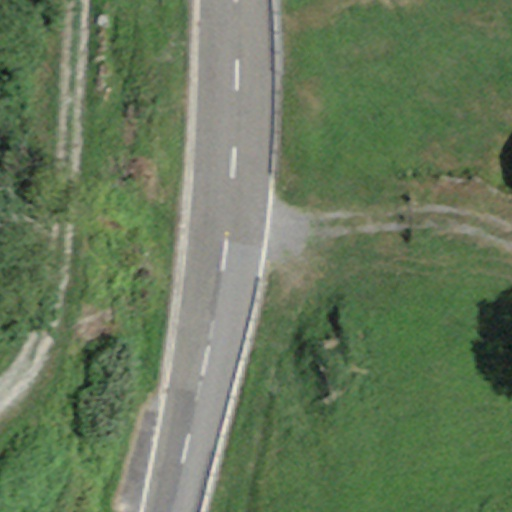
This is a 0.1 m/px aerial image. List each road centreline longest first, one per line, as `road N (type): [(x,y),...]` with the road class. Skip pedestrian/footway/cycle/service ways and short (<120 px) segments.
road 1 (tertiary): [(171,511),(227,225),(235,0)]
road 2 (track): [(0,401),(45,336),(68,171),(77,0)]
